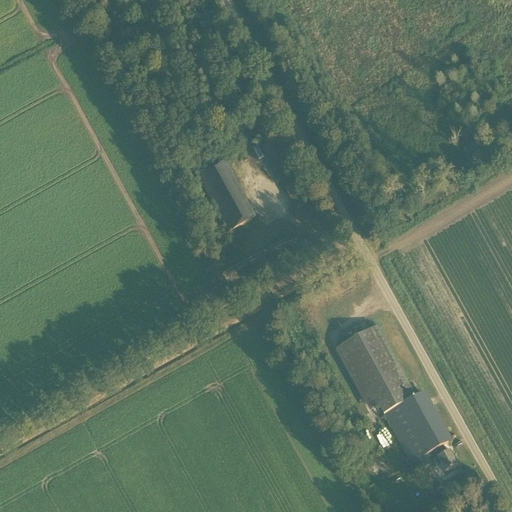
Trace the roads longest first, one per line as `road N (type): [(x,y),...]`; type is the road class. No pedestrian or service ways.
road 1 (unclassified): [(509,511),(227,0)]
road 2 (track): [(360,242),(0,443)]
